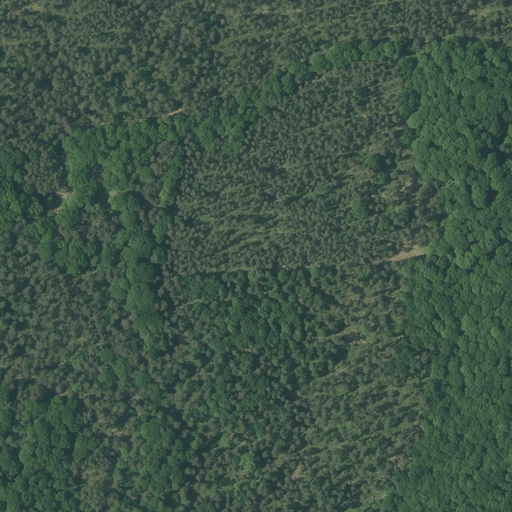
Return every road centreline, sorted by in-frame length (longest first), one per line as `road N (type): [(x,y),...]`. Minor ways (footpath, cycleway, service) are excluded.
road 1 (track): [(116,444),(154,278),(511,252)]
road 2 (track): [(0,366),(75,403),(129,466),(190,511)]
